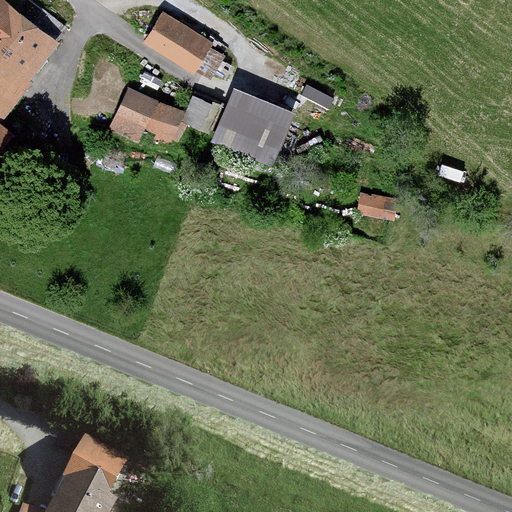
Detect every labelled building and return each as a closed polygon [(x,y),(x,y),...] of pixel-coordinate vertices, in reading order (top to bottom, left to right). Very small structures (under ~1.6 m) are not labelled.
[(63,41),(10,0),(0,0),(0,163),(22,135),(2,120),(63,41)] [(163,13),(145,42),(194,72),(212,43),(163,13)] [(183,110),(130,87),(109,134),(140,148),(145,136),(167,146),(183,110)] [(297,111),(237,87),(229,107),(214,101),(212,104),(197,98),(186,125),(214,137),(212,142),(274,167),(297,111)] [(361,189),(357,209),(395,217),(399,196),(361,189)] [(131,461),(89,439),(50,511),(114,511),(119,504),(111,500),(131,461)]
